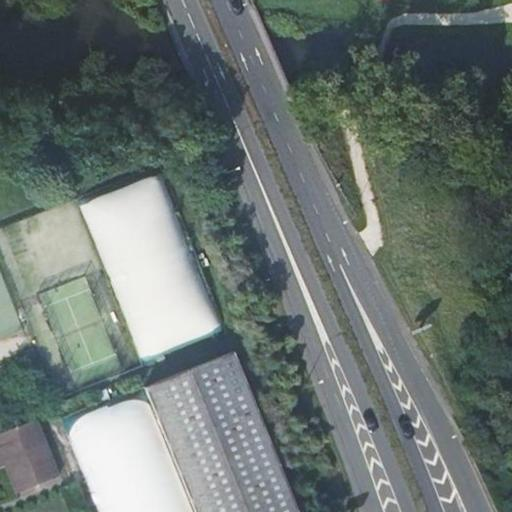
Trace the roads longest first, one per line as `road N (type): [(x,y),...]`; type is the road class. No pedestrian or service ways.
road 1 (secondary): [(249,153),(412,511)]
road 2 (secondary): [(249,153),(376,511)]
road 3 (secondary): [(481,511),(323,221)]
road 4 (secondary): [(436,511),(323,221)]
road 5 (secondary): [(323,221),(227,0)]
road 6 (secondary): [(183,0),(249,153)]
